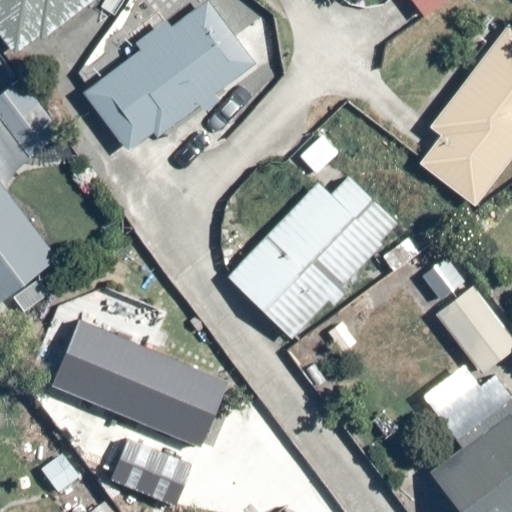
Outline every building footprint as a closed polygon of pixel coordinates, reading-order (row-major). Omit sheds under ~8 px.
[(91,0),(0,0),(0,27),(16,51),(91,0)] [(254,66),(207,0),(200,0),(83,82),(131,152),(254,66)] [(442,0),(406,0),(420,18),(442,0)] [(511,156),(511,23),(510,22),(432,125),(441,132),(421,159),(477,202),(511,156)] [(62,129),(24,75),(0,92),(0,112),(28,153),(62,129)] [(401,223),(339,160),(228,269),(290,332),(401,223)] [(0,295),(48,260),(0,195),(0,295)] [(511,347),(511,333),(471,281),(436,309),(483,370),(511,347)] [(477,498),(491,488),(511,472),(511,391),(427,455),(466,507),(477,498)]
